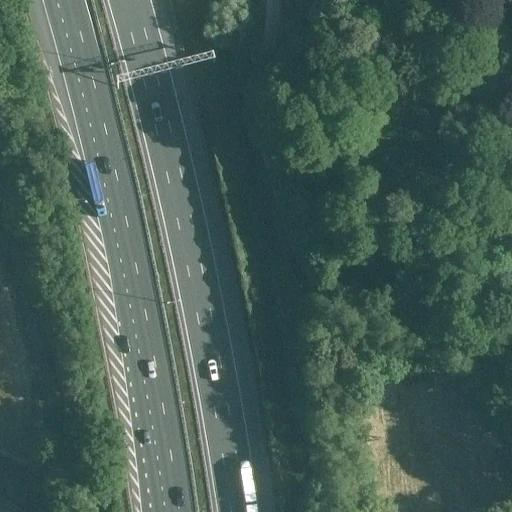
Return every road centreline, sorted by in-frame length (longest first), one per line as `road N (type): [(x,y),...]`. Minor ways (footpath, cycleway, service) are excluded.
road 1 (motorway): [(238,511),(199,300),(128,0)]
road 2 (motorway): [(63,0),(140,318),(172,511)]
road 3 (track): [(273,0),(257,85),(287,221),(308,256),(428,328),(511,409)]
